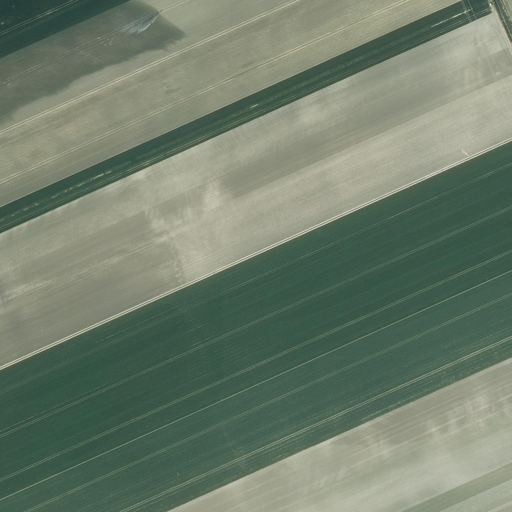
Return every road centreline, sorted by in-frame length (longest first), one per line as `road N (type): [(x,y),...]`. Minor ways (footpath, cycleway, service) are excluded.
road 1 (track): [(511,139),(0,370)]
road 2 (track): [(0,116),(262,0)]
